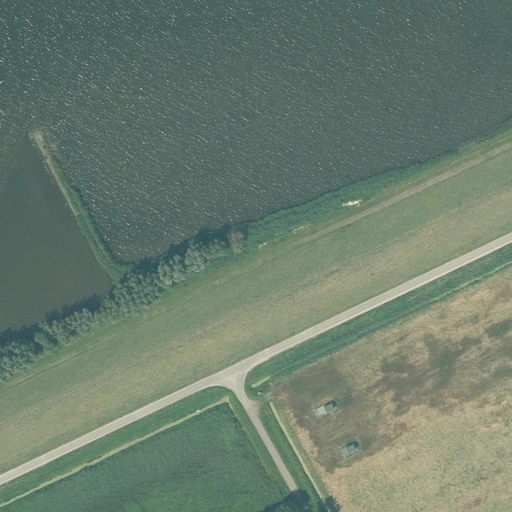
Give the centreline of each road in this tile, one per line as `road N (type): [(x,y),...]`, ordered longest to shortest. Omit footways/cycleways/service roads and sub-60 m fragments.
road 1 (tertiary): [(228,372),(511,237)]
road 2 (tertiary): [(0,479),(228,372)]
road 3 (unclassified): [(306,511),(228,372)]
